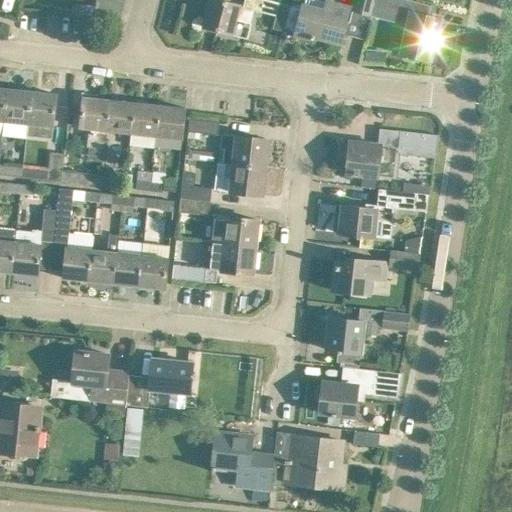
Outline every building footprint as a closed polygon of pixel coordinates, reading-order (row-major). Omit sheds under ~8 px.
[(276,16),(279,2),(269,0),(244,0),(243,7),(239,6),(239,5),(221,0),(209,0),(203,26),(232,34),(236,19),(251,23),(254,11),(276,16)] [(291,6),(284,31),(296,34),(296,35),(313,40),(314,36),(339,43),(344,23),(348,8),(327,2),(318,0),(305,0),(303,9),(291,6)] [(354,0),(352,10),(371,15),(374,4),(375,0),(354,0)] [(375,0),(374,4),(410,13),(401,53),(408,55),(408,58),(417,61),(418,57),(430,60),(440,19),(428,17),(431,6),(409,0),(375,0)] [(74,4),(71,16),(91,18),(92,19),(94,9),(95,7),(74,4)] [(367,62),(387,64),(388,53),(368,51),(367,62)] [(6,89),(3,121),(28,124),(31,91),(6,89)] [(31,91),(28,124),(53,127),(56,94),(31,91)] [(106,130),(109,99),(83,97),(80,128),(89,128),(87,147),(104,149),(106,130)] [(131,133),(134,102),(109,99),(106,130),(131,133)] [(159,105),(134,102),(131,133),(156,136),(159,105)] [(159,105),(156,136),(181,138),(185,108),(159,105)] [(385,114),(384,128),(423,128),(424,115),(385,114)] [(189,119),(188,131),(217,135),(219,122),(189,119)] [(349,141),(345,173),(377,177),(395,179),(399,153),(435,158),(438,135),(402,130),(400,147),(349,141)] [(229,153),(228,167),(238,168),(269,172),(272,144),(226,139),(224,152),(229,153)] [(23,168),(22,177),(60,181),(61,172),(63,154),(50,152),(48,170),(23,168)] [(0,165),(0,174),(22,177),(23,168),(0,165)] [(136,189),(149,191),(150,182),(152,167),(138,165),(136,189)] [(223,166),(221,181),(219,195),(265,200),(269,172),(238,168),(228,167),(223,166)] [(61,172),(60,181),(100,185),(101,176),(61,172)] [(211,188),(194,186),(195,173),(184,172),(183,185),(182,185),(180,198),(210,201),(211,188)] [(101,176),(100,185),(113,187),(114,178),(101,176)] [(165,183),(164,190),(176,192),(177,180),(165,179),(165,183)] [(0,181),(0,198),(4,199),(5,192),(20,194),(21,184),(0,181)] [(150,182),(149,191),(164,193),(164,190),(165,183),(157,182),(150,182)] [(404,182),(403,192),(428,194),(429,185),(418,184),(404,182)] [(21,184),(20,194),(34,195),(35,186),(21,184)] [(71,203),(73,190),(60,189),(58,211),(55,242),(67,243),(68,232),(71,203)] [(97,202),(98,193),(73,190),(71,203),(81,204),(81,201),(97,202)] [(428,194),(403,192),(401,209),(426,211),(428,194)] [(98,193),(97,202),(111,204),(122,205),(123,196),(98,193)] [(148,198),(123,196),(122,205),(122,206),(133,207),(147,208),(148,198)] [(148,198),(147,208),(173,211),(174,201),(148,198)] [(180,198),(179,212),(208,215),(210,201),(180,198)] [(361,236),(373,237),(392,239),(395,207),(371,205),(370,208),(342,205),(339,233),(361,236)] [(38,275),(41,240),(55,242),(58,211),(44,209),(42,230),(33,229),(32,231),(17,230),(15,242),(12,273),(38,275)] [(215,215),(212,242),(255,247),(258,220),(215,215)] [(0,271),(12,273),(15,242),(17,230),(0,228),(0,271)] [(92,250),(89,281),(114,283),(118,239),(119,235),(109,234),(107,251),(92,250)] [(118,239),(114,283),(139,286),(143,242),(118,239)] [(143,242),(139,286),(165,289),(168,258),(169,245),(143,242)] [(255,247),(212,242),(209,269),(253,274),(255,247)] [(66,247),(63,278),(89,281),(92,250),(66,247)] [(419,254),(405,252),(391,251),(390,265),(417,268),(419,254)] [(173,264),(171,278),(204,281),(206,268),(182,265),(183,256),(174,255),(173,264)] [(352,264),(336,262),(333,290),(368,294),(370,277),(384,279),(386,262),(352,259),(352,264)] [(330,317),(326,349),(337,350),(336,362),(359,364),(362,334),(377,335),(378,326),(408,330),(410,314),(359,308),(358,320),(330,317)] [(69,356),(68,365),(70,368),(73,368),(73,371),(72,383),(70,399),(106,402),(108,377),(107,376),(109,354),(75,351),(75,354),(72,354),(69,356)] [(208,356),(207,365),(206,378),(217,379),(219,357),(208,356)] [(129,375),(126,405),(143,406),(148,407),(150,389),(154,389),(189,393),(192,363),(152,358),(150,377),(129,375)] [(320,402),(319,412),(326,413),(325,422),(338,424),(339,415),(354,416),(355,401),(364,402),(365,397),(396,400),(399,388),(400,373),(351,367),(349,385),(323,381),(322,388),(318,390),(318,397),(320,402)] [(0,389),(16,391),(19,370),(0,368),(0,389)] [(106,402),(104,415),(125,417),(126,405),(129,375),(129,372),(114,370),(113,377),(108,377),(106,402)] [(35,455),(40,407),(1,403),(0,416),(0,445),(9,446),(8,452),(35,455)] [(252,435),(216,431),(211,471),(237,474),(235,485),(271,489),(274,455),(250,453),(252,435)] [(379,434),(354,431),(353,444),(378,447),(379,434)] [(287,435),(284,464),(297,465),(295,484),(343,489),(344,472),(339,472),(343,441),(287,435)]
